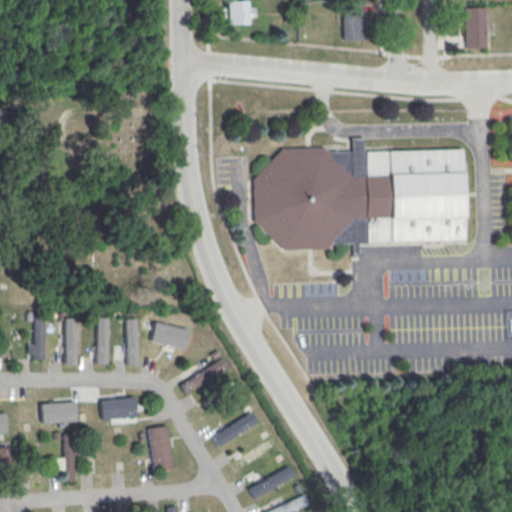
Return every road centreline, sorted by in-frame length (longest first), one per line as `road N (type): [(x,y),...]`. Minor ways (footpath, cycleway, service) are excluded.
road 1 (tertiary): [(177,0),(182,148),(203,249),(350,511)]
road 2 (tertiary): [(511,81),(361,78),(179,61)]
road 3 (residential): [(231,511),(157,388),(142,381),(0,380)]
road 4 (residential): [(0,488),(219,487)]
road 5 (residential): [(431,82),(428,0),(396,55),(396,80)]
